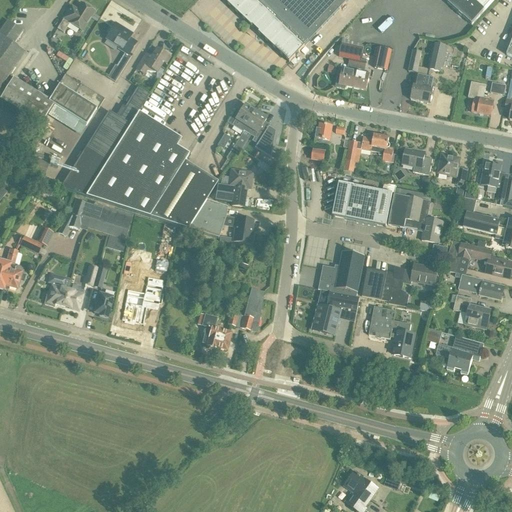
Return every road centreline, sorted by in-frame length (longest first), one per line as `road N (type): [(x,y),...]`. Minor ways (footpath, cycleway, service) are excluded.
road 1 (tertiary): [(453,448),(0,325)]
road 2 (unclassified): [(511,143),(296,101)]
road 3 (unclassified): [(296,101),(133,0)]
road 4 (unclassified): [(341,352),(280,332),(290,227)]
road 5 (unknown): [(162,17),(113,96),(70,68)]
road 6 (unclassified): [(290,227),(296,101)]
